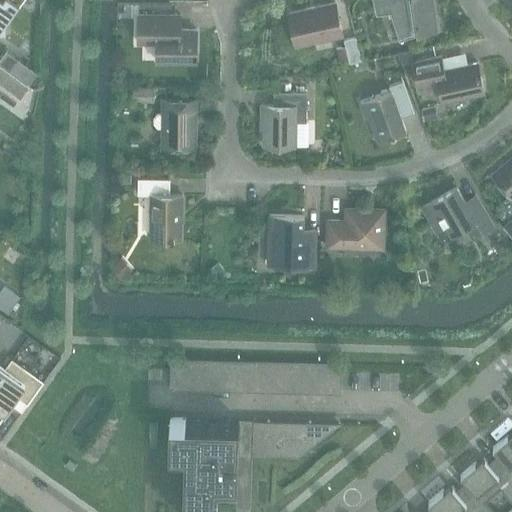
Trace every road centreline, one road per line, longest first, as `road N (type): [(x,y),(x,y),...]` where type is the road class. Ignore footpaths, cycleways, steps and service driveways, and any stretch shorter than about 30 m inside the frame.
road 1 (residential): [(511,116),(447,155),(380,181),(223,181),(225,0)]
road 2 (residential): [(419,437),(387,404),(144,398)]
road 3 (residential): [(419,437),(511,360)]
